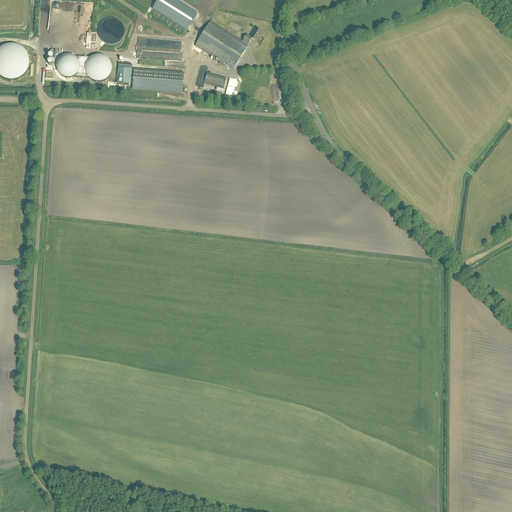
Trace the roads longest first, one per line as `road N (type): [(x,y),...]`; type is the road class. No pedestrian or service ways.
road 1 (unclassified): [(61,511),(33,476),(24,447),(45,115),(64,101),(291,117),(311,110)]
road 2 (tertiary): [(511,321),(346,165),(311,110)]
